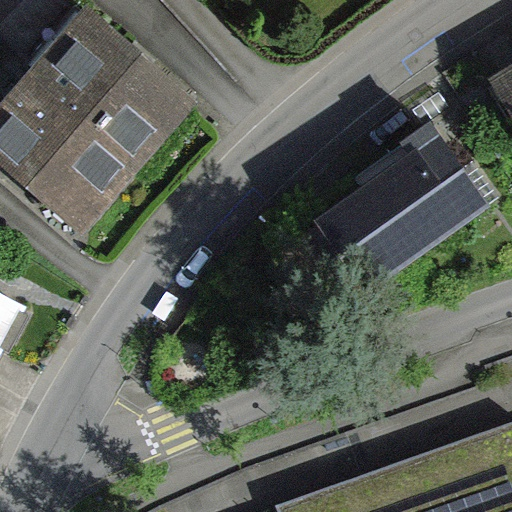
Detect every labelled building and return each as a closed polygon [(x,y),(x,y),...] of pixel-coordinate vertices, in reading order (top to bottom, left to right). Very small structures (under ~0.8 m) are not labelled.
[(0,103),(0,161),(85,232),(194,104),(81,9),(0,103)] [(511,76),(487,91),(511,134),(511,76)] [(402,163),(314,225),(367,300),(491,213),(431,127),(395,152),(402,163)] [(0,361),(26,309),(0,296),(0,361)] [(511,511),(511,434),(298,511),(511,511)]
